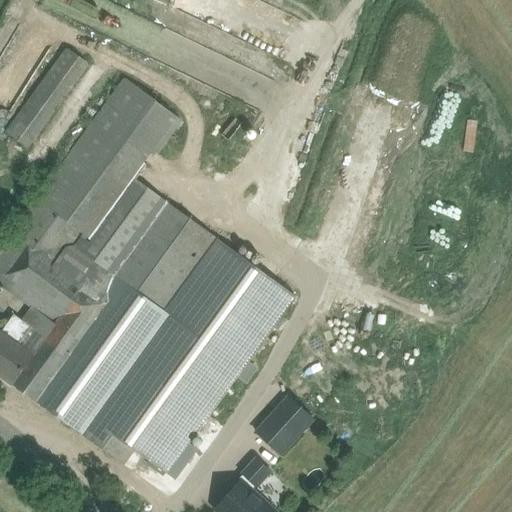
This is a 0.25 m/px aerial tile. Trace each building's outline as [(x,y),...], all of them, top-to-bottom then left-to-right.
[(67,48),(6,132),(29,148),(90,64),(67,48)] [(0,93),(6,97),(24,71),(0,54),(0,93)] [(0,282),(33,306),(25,318),(49,335),(13,384),(100,447),(125,465),(135,450),(167,473),(243,369),(295,295),(275,281),(231,248),(134,177),(152,152),(178,117),(124,79),(6,242),(3,240),(0,243),(0,282)] [(0,332),(0,376),(12,385),(13,384),(49,335),(25,318),(15,311),(0,332)] [(281,457),(316,419),(289,395),(255,432),(281,457)] [(257,486),(271,471),(257,459),(244,474),(247,477),(243,481),(217,510),(219,511),(276,511),(251,489),(255,484),(257,486)]
